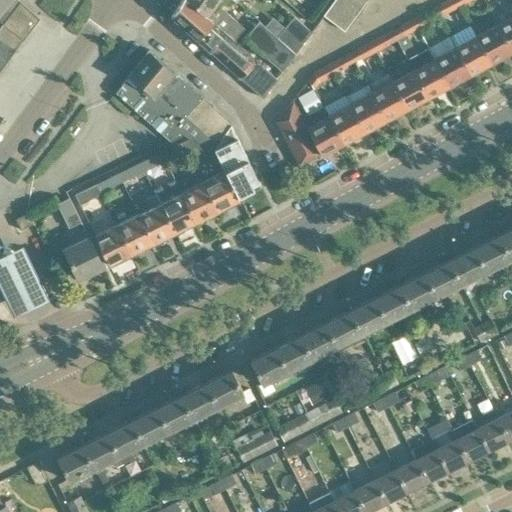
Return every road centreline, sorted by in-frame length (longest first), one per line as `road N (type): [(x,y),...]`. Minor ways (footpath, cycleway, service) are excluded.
road 1 (residential): [(511,194),(80,407),(54,355)]
road 2 (tertiary): [(54,355),(511,117)]
road 3 (residential): [(259,145),(238,103),(115,0)]
road 4 (residential): [(0,154),(115,0)]
